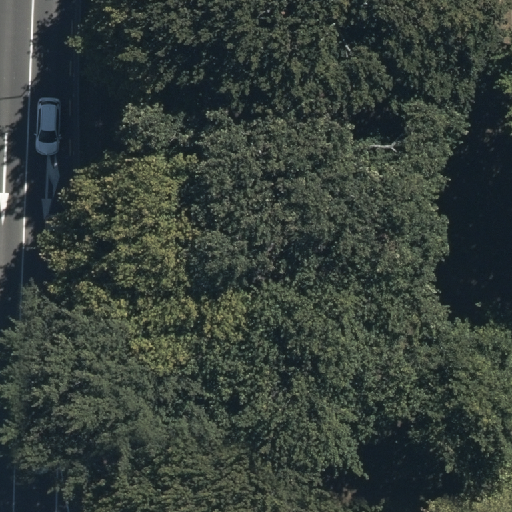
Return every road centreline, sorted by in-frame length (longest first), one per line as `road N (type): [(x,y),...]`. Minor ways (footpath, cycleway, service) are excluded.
road 1 (secondary): [(8,182),(94,511)]
road 2 (primary): [(8,182),(0,417)]
road 3 (primary): [(16,0),(8,182)]
